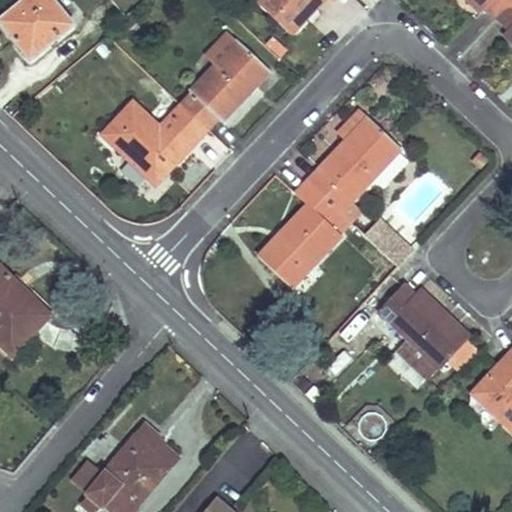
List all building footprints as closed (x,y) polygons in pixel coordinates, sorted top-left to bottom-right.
[(74,26),(56,4),(53,0),(25,0),(0,20),(0,24),(12,41),(29,62),(74,26)] [(323,0),(263,0),(258,6),(289,35),(306,18),(301,13),(301,12),(309,3),(310,4),(315,8),(323,0)] [(511,1),(511,0),(467,0),(481,13),(487,7),(498,17),(511,1)] [(511,1),(498,17),(509,28),(504,34),(511,41),(511,1)] [(306,18),(315,8),(310,4),(309,3),(301,12),(301,13),(306,18)] [(244,87),(265,66),(239,42),(191,93),(193,95),(182,107),(207,131),(219,118),(223,122),(251,93),(244,87)] [(251,93),(271,72),(265,66),(244,87),(251,93)] [(186,154),(161,130),(160,129),(133,103),(101,135),(155,185),(186,154)] [(207,131),(182,107),(170,119),(194,140),(196,142),(207,131)] [(347,140),(369,117),(362,110),(361,109),(339,132),(340,133),(347,140)] [(352,200),(401,148),(369,117),(347,140),(308,182),(334,206),(346,196),(347,195),(352,200)] [(194,140),(170,119),(160,129),(161,130),(186,154),(196,142),(194,140)] [(290,288),(341,235),(338,232),(349,221),(335,207),(334,206),(308,182),(296,193),(309,206),(283,232),(289,237),(289,238),(281,245),(276,240),(276,239),(258,257),(290,288)] [(361,208),(352,200),(347,195),(346,196),(334,206),(335,207),(349,221),(361,208)] [(361,238),(396,270),(413,252),(378,220),(361,238)] [(289,237),(283,232),(276,239),(276,240),(281,245),(289,238),(289,237)] [(49,319),(26,298),(27,297),(34,291),(18,275),(12,281),(0,270),(0,351),(13,364),(23,353),(19,349),(49,319)] [(466,344),(444,323),(449,318),(450,317),(422,289),(416,295),(405,285),(379,311),(407,338),(396,349),(412,364),(411,366),(426,381),(438,369),(440,370),(455,354),(466,365),(480,350),(469,340),(466,344)] [(55,311),(34,291),(27,297),(26,298),(49,319),(56,312),(55,311)] [(469,340),(471,337),(450,317),(449,318),(444,323),(466,344),(469,340)] [(511,351),(503,361),(511,369),(511,351)] [(511,369),(503,361),(472,394),(511,433),(511,369)] [(377,440),(385,422),(367,414),(359,432),(377,440)] [(111,511),(134,511),(172,469),(152,453),(151,452),(159,443),(163,438),(147,425),(103,475),(88,462),(72,481),(88,495),(87,496),(103,510),(106,507),(111,511)] [(178,459),(159,443),(151,452),(152,453),(172,469),(178,459)] [(232,511),(217,499),(205,511),(232,511)]
